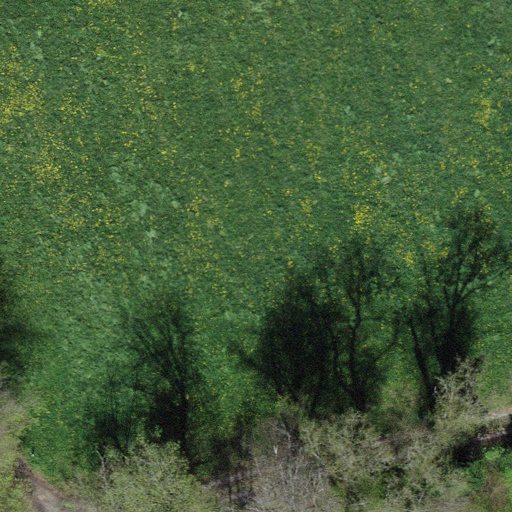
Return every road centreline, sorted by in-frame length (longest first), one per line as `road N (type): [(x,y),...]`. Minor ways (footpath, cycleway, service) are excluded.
road 1 (track): [(277,482),(511,421)]
road 2 (track): [(49,480),(277,482)]
